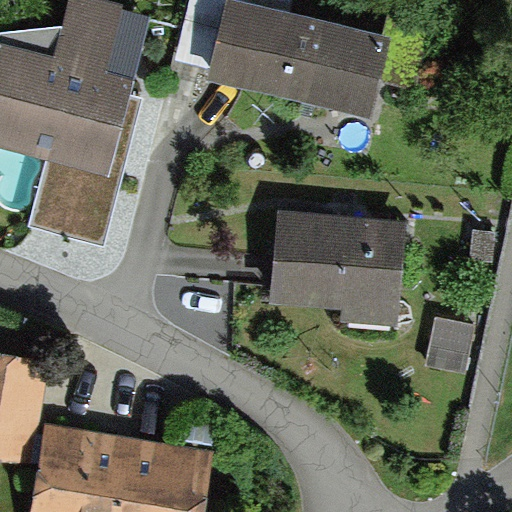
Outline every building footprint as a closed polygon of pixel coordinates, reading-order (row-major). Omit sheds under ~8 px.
[(0,47),(0,146),(103,170),(140,8),(103,0),(66,0),(53,59),(0,47)] [(191,0),(176,65),(367,109),(384,37),(278,13),(281,0),(191,0)] [(400,224),(270,216),(265,299),(338,303),(337,320),(395,324),(400,224)] [(470,324),(433,318),(425,366),(463,372),(470,324)] [(27,361),(0,358),(0,451),(17,453),(27,361)] [(193,511),(202,453),(48,430),(36,511),(193,511)]
